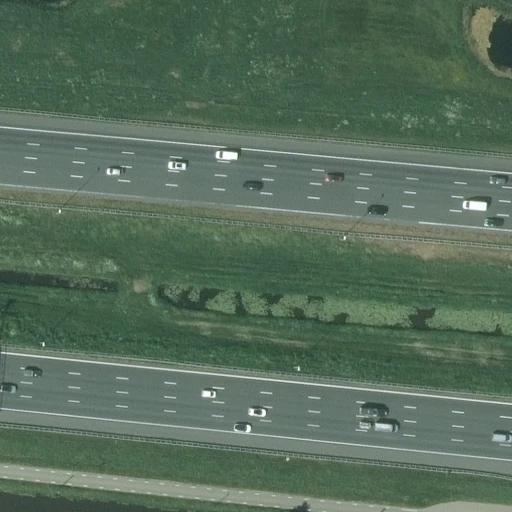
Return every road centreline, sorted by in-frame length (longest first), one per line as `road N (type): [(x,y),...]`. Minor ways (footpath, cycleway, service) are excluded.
road 1 (motorway): [(0,381),(511,433)]
road 2 (motorway): [(511,205),(0,158)]
road 3 (unclassified): [(383,511),(0,471)]
